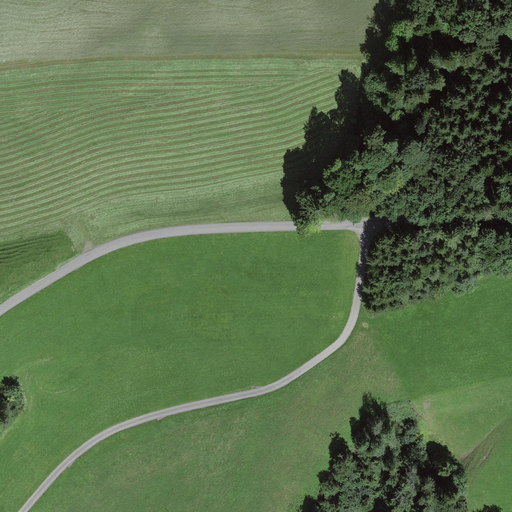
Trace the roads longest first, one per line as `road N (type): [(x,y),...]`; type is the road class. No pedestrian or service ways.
road 1 (unclassified): [(0,311),(81,261),(141,238),(511,215)]
road 2 (track): [(370,223),(355,317),(338,345),(257,394),(134,421),(96,441),(26,511)]
road 3 (track): [(81,261),(87,234),(0,89)]
